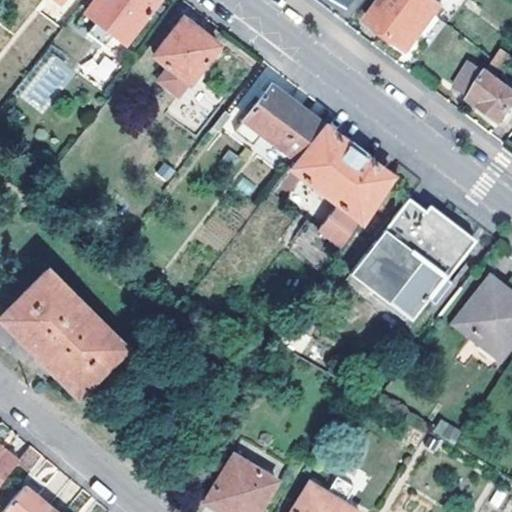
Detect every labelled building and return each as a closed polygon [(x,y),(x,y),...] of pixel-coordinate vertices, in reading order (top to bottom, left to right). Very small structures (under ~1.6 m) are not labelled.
[(95,0),(87,12),(99,22),(90,34),(106,46),(117,34),(126,43),(159,0),(95,0)] [(442,5),(436,0),(384,0),(368,19),(408,51),(442,5)] [(197,27),(185,18),(155,55),(170,67),(159,81),(180,98),(191,82),(192,83),(221,46),(208,35),(211,32),(201,23),(197,27)] [(100,86),(118,65),(97,48),(80,69),(100,86)] [(487,78),(471,99),(502,123),(511,110),(511,89),(498,79),(511,61),(511,52),(508,49),(487,78)] [(17,96),(45,113),(73,67),(44,50),(17,96)] [(471,99),(487,78),(473,67),(457,88),(471,99)] [(272,84),(245,119),(262,133),(280,146),(297,159),(323,124),(307,111),(272,84)] [(200,123),(209,131),(225,111),(216,103),(200,123)] [(262,133),(245,119),(235,130),(252,144),(262,133)] [(332,239),(344,248),(392,176),(323,124),(297,159),(271,192),(282,201),(302,176),(351,213),(332,239)] [(468,245),(409,200),(352,274),(410,321),(468,245)] [(124,348),(46,270),(0,317),(0,318),(77,394),(124,348)] [(511,344),(511,296),(489,279),(453,326),(500,361),(511,344)] [(439,418),(432,433),(454,443),(461,429),(439,418)] [(0,484),(17,465),(3,453),(0,450),(0,484)] [(223,511),(257,511),(277,481),(233,455),(205,501),(223,511)] [(354,511),(308,483),(291,511),(354,511)] [(3,511),(54,511),(49,508),(23,488),(3,511)]
